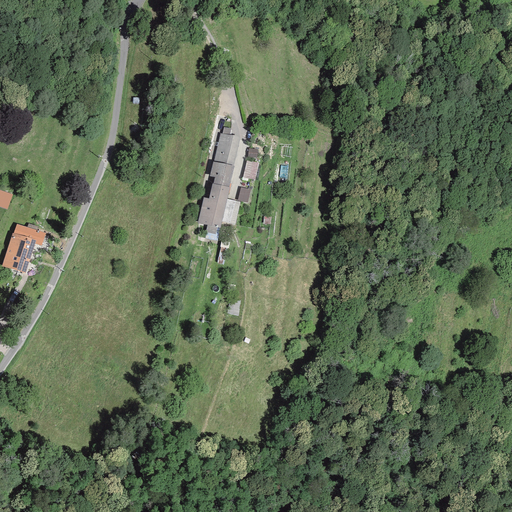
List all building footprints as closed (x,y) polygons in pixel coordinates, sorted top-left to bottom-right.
[(240,138),(220,133),(210,176),(215,177),(213,184),(229,187),(234,166),(233,166),(240,138)] [(257,150),(249,149),(247,157),(256,158),(257,150)] [(258,163),(246,161),(243,177),(255,180),(258,163)] [(230,188),(229,187),(213,184),(212,183),(209,199),(203,197),(197,223),(219,228),(230,188)] [(250,190),(240,187),(237,201),(247,203),(250,190)] [(13,195),(0,190),(0,206),(8,209),(13,195)] [(271,217),(263,216),(262,224),(269,225),(271,217)] [(45,233),(16,224),(13,233),(36,240),(34,244),(41,246),(45,233)] [(36,240),(13,233),(12,233),(1,266),(25,274),(34,244),(36,240)] [(240,302),(229,299),(225,313),(237,316),(240,302)]
